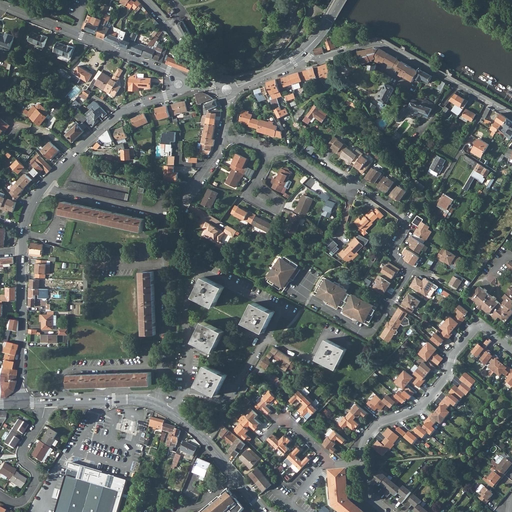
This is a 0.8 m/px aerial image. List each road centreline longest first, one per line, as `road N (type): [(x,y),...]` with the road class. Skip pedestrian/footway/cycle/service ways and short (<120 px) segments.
road 1 (residential): [(272,147),(339,187),(354,185),(406,224),(394,255),(409,270),(371,331),(298,291),(305,281)]
road 2 (residential): [(266,337),(283,309),(203,269),(182,314),(186,390)]
road 3 (residential): [(302,52),(314,60),(380,41),(511,114)]
road 4 (residential): [(502,343),(476,328),(420,407),(378,423),(365,438),(363,462)]
road 5 (residential): [(159,214),(166,357),(154,403)]
road 6 (residential): [(173,76),(0,3)]
road 7 (residential): [(43,185),(120,112),(173,90)]
road 8 (residential): [(16,403),(21,251)]
road 9 (tertiary): [(168,411),(207,442),(264,511)]
road 10 (residential): [(44,402),(21,457),(36,482),(18,503),(0,495)]
road 11 (residential): [(363,462),(333,464),(289,423),(261,439)]
road 12 (residential): [(43,185),(159,214)]
